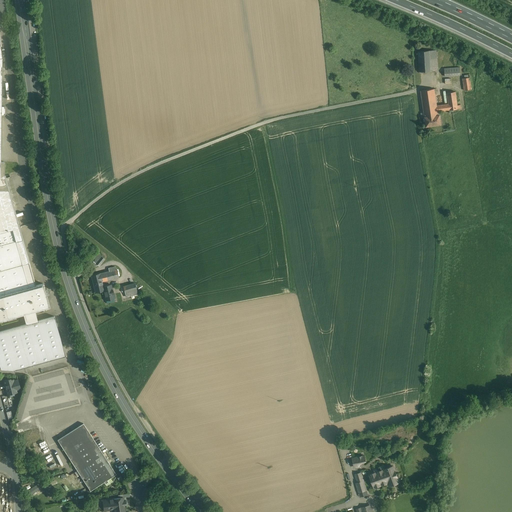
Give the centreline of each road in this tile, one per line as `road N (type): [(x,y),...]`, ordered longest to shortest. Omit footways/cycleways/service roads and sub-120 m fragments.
road 1 (primary): [(20,0),(67,281),(119,397),(204,511)]
road 2 (track): [(413,90),(439,251),(419,424)]
road 3 (motorway): [(395,0),(511,52)]
